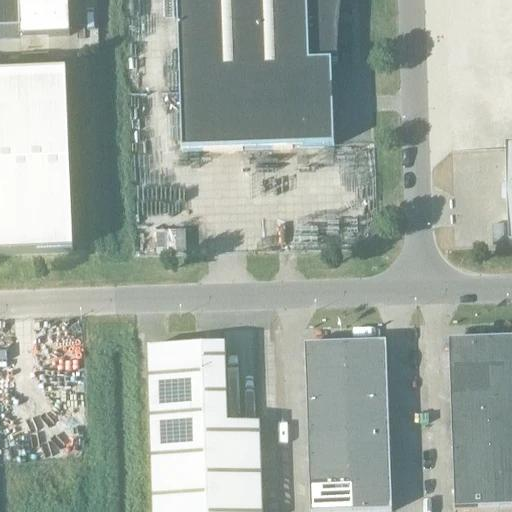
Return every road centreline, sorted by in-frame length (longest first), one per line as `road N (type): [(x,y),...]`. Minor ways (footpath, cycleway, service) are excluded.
road 1 (unclassified): [(0,309),(421,292)]
road 2 (unclassified): [(421,292),(412,0)]
